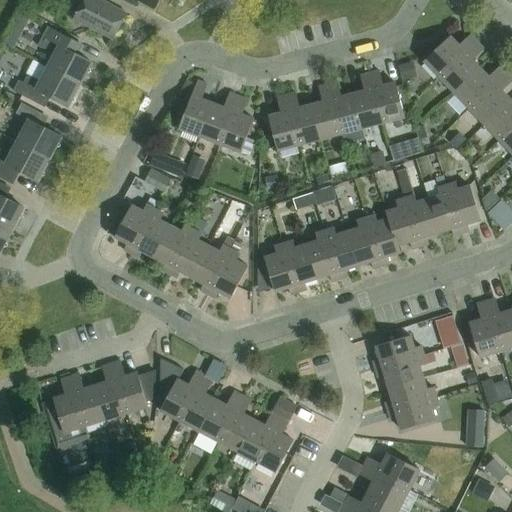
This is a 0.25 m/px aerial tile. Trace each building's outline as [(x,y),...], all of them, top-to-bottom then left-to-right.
[(114,40),(127,14),(100,0),(84,0),(75,19),(114,40)] [(139,0),(139,1),(154,9),(158,0),(139,0)] [(18,14),(13,23),(24,29),(29,20),(18,14)] [(81,85),(92,63),(70,51),(75,41),(49,27),(39,46),(56,55),(49,68),(81,85)] [(440,78),(477,42),(471,35),(460,46),(451,37),(425,62),(440,78)] [(455,94),(481,69),(473,60),(484,49),(477,42),(440,78),(455,94)] [(421,57),(404,63),(412,85),(429,79),(421,57)] [(470,109),(507,74),(501,67),(489,77),(481,69),(455,94),(470,109)] [(69,107),(81,85),(49,68),(42,82),(29,76),(25,84),(20,81),(15,92),(41,106),(46,96),(69,107)] [(384,124),(405,118),(396,83),(384,86),(380,71),(370,74),(384,124)] [(363,129),(384,124),(370,74),(361,76),(365,91),(354,95),(363,129)] [(485,125),(511,100),(503,91),(511,82),(511,78),(507,74),(470,109),(485,125)] [(201,138),(214,104),(203,100),(208,85),(198,81),(180,130),(201,138)] [(365,137),(363,129),(354,95),(342,98),(338,82),(329,85),(342,135),(344,142),(365,137)] [(321,140),(342,135),(329,85),(319,87),(323,102),(312,105),(321,140)] [(321,140),(312,105),(300,108),(296,93),(287,96),(300,146),(321,140)] [(221,145),(239,97),(230,94),(225,108),(214,104),(201,138),(221,145)] [(279,151),(300,146),(287,96),(278,98),(282,113),(270,117),(279,151)] [(248,137),(255,120),(243,115),(249,101),(239,97),(221,145),(242,153),(248,137)] [(500,141),(511,128),(511,101),(511,100),(485,125),(500,141)] [(50,159),(62,137),(40,125),(45,115),(23,104),(17,114),(30,121),(18,143),(50,159)] [(424,127),(416,129),(418,139),(427,136),(424,127)] [(511,153),(511,128),(500,141),(511,153)] [(459,133),(449,143),(456,150),(466,140),(459,133)] [(248,137),(242,153),(249,156),(255,140),(248,137)] [(418,139),(404,143),(408,158),(420,154),(423,153),(418,139)] [(39,182),(50,159),(18,143),(11,156),(0,150),(0,177),(9,183),(16,170),(39,182)] [(155,153),(150,166),(180,178),(185,165),(155,153)] [(189,167),(186,176),(195,179),(198,180),(202,170),(190,166),(189,167)] [(172,179),(153,169),(146,183),(165,193),(172,179)] [(407,170),(398,173),(401,183),(410,180),(407,170)] [(327,175),(316,178),(319,186),(330,182),(327,175)] [(276,176),(265,179),(268,190),(279,187),(276,176)] [(0,223),(13,230),(25,208),(2,196),(7,186),(0,182),(0,223)] [(447,186),(462,234),(470,232),(468,225),(481,221),(471,186),(459,190),(456,183),(447,186)] [(454,237),(462,234),(447,186),(438,189),(440,196),(429,199),(439,234),(452,230),(454,237)] [(332,187),(319,191),(323,205),(336,201),(332,187)] [(439,234),(429,199),(417,203),(415,196),(406,199),(421,247),(429,245),(427,238),(439,234)] [(151,199),(147,205),(156,210),(159,204),(151,199)] [(413,250),(421,247),(406,199),(397,202),(399,209),(387,213),(389,219),(390,219),(398,247),(399,247),(411,243),(413,250)] [(132,254),(156,210),(147,205),(144,212),(133,206),(116,238),(128,244),(125,251),(132,254)] [(498,224),(507,215),(499,206),(489,215),(498,224)] [(155,258),(171,226),(161,221),(164,215),(156,210),(132,254),(140,258),(143,252),(155,258)] [(390,219),(389,219),(378,223),(376,216),(367,219),(382,267),(390,264),(388,257),(401,253),(399,247),(398,247),(390,219)] [(374,269),(382,267),(367,219),(357,222),(360,229),(348,232),(359,266),(372,263),(374,269)] [(199,220),(194,230),(203,235),(208,225),(199,220)] [(0,251),(1,252),(13,230),(0,223),(0,251)] [(170,275),(194,230),(185,226),(182,232),(171,226),(155,258),(166,264),(163,271),(170,275)] [(359,266),(348,232),(337,236),(335,229),(325,232),(341,280),(349,277),(347,270),(359,266)] [(193,278),(210,247),(199,241),(203,235),(194,230),(170,275),(178,279),(181,272),(193,278)] [(333,282),(341,280),(325,232),(316,235),(318,242),(307,245),(318,279),(330,275),(333,282)] [(318,279),(307,245),(296,249),(294,242),(284,245),(299,293),(308,290),(305,283),(318,279)] [(291,295),(299,293),(284,245),(275,248),(277,254),(258,260),(258,293),(275,289),(276,292),(289,288),(291,295)] [(209,295),(232,250),(223,246),(220,252),(210,247),(193,278),(204,285),(201,291),(209,295)] [(232,299),(248,267),(237,261),(241,255),(232,250),(209,295),(216,299),(219,293),(232,299)] [(511,348),(511,310),(511,311),(501,314),(496,299),(487,302),(502,352),(511,348)] [(481,358),(502,352),(487,302),(477,305),(482,320),(470,324),(481,358)] [(458,335),(441,340),(444,350),(461,345),(458,335)] [(376,370),(424,356),(422,346),(415,348),(411,336),(377,347),(381,360),(374,362),(376,370)] [(389,389),(424,378),(420,367),(427,365),(424,356),(376,370),(379,378),(386,376),(389,389)] [(181,422),(205,376),(196,372),(189,386),(179,380),(184,370),(159,359),(158,398),(166,402),(161,412),(181,422)] [(127,414),(149,407),(147,403),(155,400),(156,372),(139,377),(138,373),(126,377),(121,362),(112,365),(127,414)] [(107,420),(127,414),(112,365),(103,368),(108,382),(96,386),(107,420)] [(474,373),(466,375),(469,386),(477,383),(474,373)] [(107,420),(96,386),(85,390),(80,375),(71,378),(87,427),(107,420)] [(200,432),(217,400),(206,395),(214,381),(205,376),(181,422),(200,432)] [(87,427),(71,378),(62,381),(66,395),(54,399),(59,414),(47,418),(58,453),(71,449),(70,446),(89,440),(85,427),(87,427)] [(389,411),(437,397),(434,388),(427,390),(424,378),(389,389),(393,401),(386,403),(389,411)] [(501,397),(497,387),(486,391),(489,401),(501,397)] [(219,442),(243,397),(235,392),(227,406),(217,400),(200,432),(219,442)] [(238,452),(255,421),(245,415),(252,401),(243,397),(219,442),(238,452)] [(433,408),(440,406),(437,397),(389,411),(391,419),(398,417),(402,431),(436,420),(433,408)] [(281,417),(289,403),(280,398),(273,412),(281,417)] [(281,417),(290,421),(298,407),(289,403),(281,417)] [(252,472),(257,462),(281,417),(273,412),(266,426),(255,421),(238,452),(233,462),(252,472)] [(483,451),(485,415),(469,414),(467,450),(483,451)] [(283,435),(290,421),(281,417),(257,462),(277,473),(294,441),(283,435)] [(135,443),(126,446),(129,455),(137,452),(135,443)] [(410,490),(420,470),(388,454),(383,465),(369,458),(364,466),(410,490)] [(487,462),(479,471),(494,484),(502,474),(487,462)] [(410,511),(420,495),(410,490),(364,466),(360,475),(374,482),(368,493),(400,509),(405,511),(410,511)] [(476,477),(469,493),(488,502),(495,487),(476,477)] [(334,488),(329,497),(344,505),(349,496),(334,488)] [(358,511),(398,511),(400,509),(368,493),(363,503),(349,496),(344,505),(358,511)] [(248,495),(240,503),(248,511),(264,511),(265,511),(248,495)]
